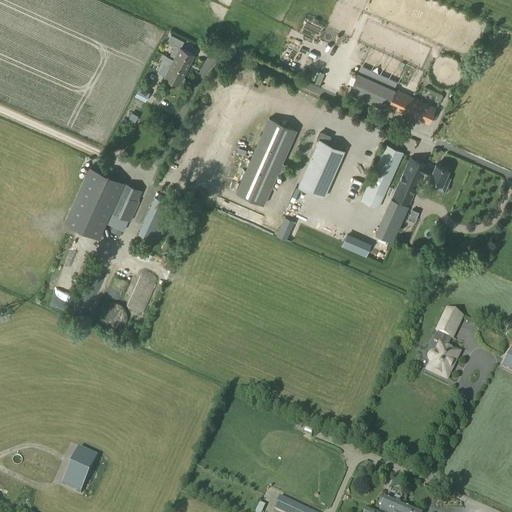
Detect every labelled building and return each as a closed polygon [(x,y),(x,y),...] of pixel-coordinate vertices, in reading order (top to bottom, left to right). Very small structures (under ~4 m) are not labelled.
[(174,57),(164,77),(179,84),(180,82),(182,82),(184,78),(183,76),(194,55),(179,47),(183,41),(170,35),(166,43),(174,47),(170,55),(174,57)] [(319,49),(322,41),(317,39),(314,47),(319,49)] [(344,53),(344,45),(336,44),(335,52),(344,53)] [(357,73),(347,94),(385,111),(387,106),(429,125),(436,109),(357,73)] [(145,103),(150,94),(139,88),(134,97),(145,103)] [(269,118),(236,192),(264,204),(297,131),(269,118)] [(324,133),(303,179),(327,190),(347,144),(324,133)] [(374,169),(361,199),(377,207),(391,176),(392,177),(402,153),(384,146),(374,169)] [(410,157),(392,197),(408,205),(422,173),(425,166),(426,164),(410,157)] [(425,166),(422,173),(430,177),(429,179),(433,181),(431,186),(443,191),(449,178),(445,176),(448,170),(435,164),(433,170),(425,166)] [(99,238),(111,211),(124,183),(90,167),(64,222),(99,238)] [(124,183),(111,211),(128,219),(141,191),(124,183)] [(169,203),(154,196),(150,206),(165,213),(169,203)] [(392,197),(376,233),(392,240),(408,205),(392,197)] [(239,217),(241,211),(224,206),(222,212),(239,217)] [(275,226),(279,218),(272,215),(268,223),(275,226)] [(287,228),(290,219),(282,215),(278,225),(287,228)] [(356,246),(359,238),(320,222),(317,230),(356,246)] [(427,362),(424,371),(446,381),(460,351),(447,345),(450,339),(452,340),(462,318),(444,309),(434,331),(443,335),(440,341),(438,340),(434,348),(430,350),(428,351),(426,354),(425,358),(427,362)] [(505,357),(500,365),(511,371),(511,348),(509,347),(505,357)] [(305,427),(302,434),(310,437),(313,430),(305,427)] [(78,448),(61,485),(80,493),(97,457),(78,448)] [(394,511),(399,503),(386,497),(384,502),(381,501),(379,506),(382,507),(380,511),(381,511),(374,511),(368,509),(366,511),(394,511)] [(309,511),(278,498),(273,509),(278,511),(309,511)] [(254,500),(250,511),(251,511),(257,511),(261,502),(254,500)] [(419,511),(399,503),(394,511),(419,511)]
